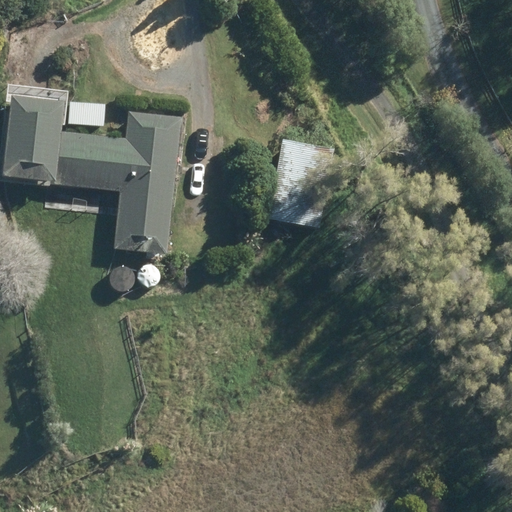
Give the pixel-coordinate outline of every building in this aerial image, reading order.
[(158,68),(124,47),(114,64),(148,85),(158,68)] [(124,142),(60,136),(63,105),(8,100),(5,131),(0,182),(117,194),(111,252),(166,257),(171,199),(172,199),(177,147),(176,147),(178,120),(127,116),(124,142)] [(279,141),(266,222),(318,230),(332,150),(279,141)] [(131,266),(104,270),(108,297),(135,293),(131,266)] [(156,266),(135,268),(138,292),(159,290),(156,266)]
